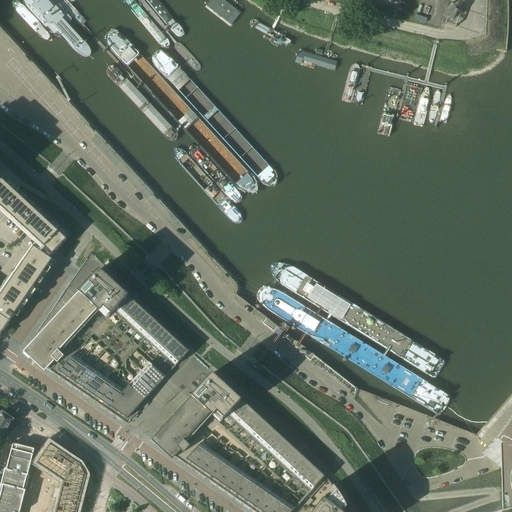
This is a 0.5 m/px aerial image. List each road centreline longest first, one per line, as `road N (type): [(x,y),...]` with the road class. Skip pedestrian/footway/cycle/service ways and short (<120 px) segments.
road 1 (residential): [(235,511),(8,351)]
road 2 (residential): [(471,2),(461,30),(440,34),(305,0)]
road 3 (secondary): [(118,461),(0,376)]
